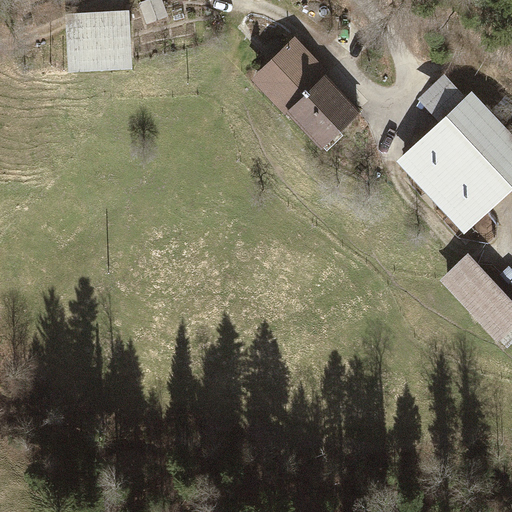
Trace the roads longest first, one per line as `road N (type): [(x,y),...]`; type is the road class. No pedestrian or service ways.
road 1 (track): [(237,0),(275,16),(388,112),(388,167),(451,240),(503,255)]
road 2 (track): [(369,0),(398,34),(408,70),(388,112)]
